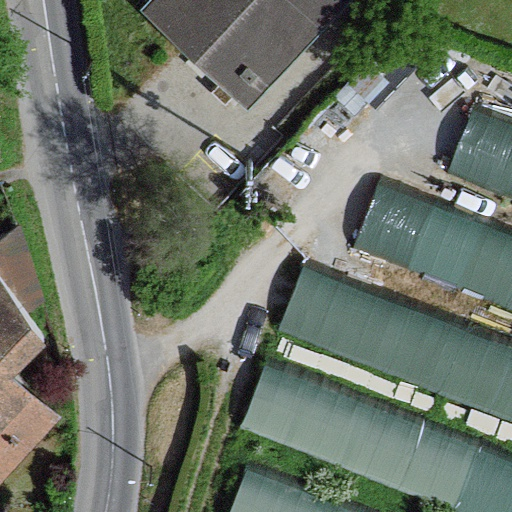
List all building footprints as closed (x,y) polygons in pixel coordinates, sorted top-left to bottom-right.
[(342,0),(147,0),(141,6),(249,105),(342,0)] [(511,116),(478,106),(456,175),(511,193),(511,116)] [(360,243),(511,296),(511,221),(384,177),(360,243)] [(0,238),(0,270),(24,310),(45,295),(24,228),(19,224),(0,238)] [(248,431),(502,511),(511,511),(511,332),(305,267),(280,344),(276,343),(248,431)] [(0,270),(0,452),(48,401),(20,378),(49,342),(44,327),(24,310),(0,270)] [(383,511),(251,469),(236,511),(383,511)]
